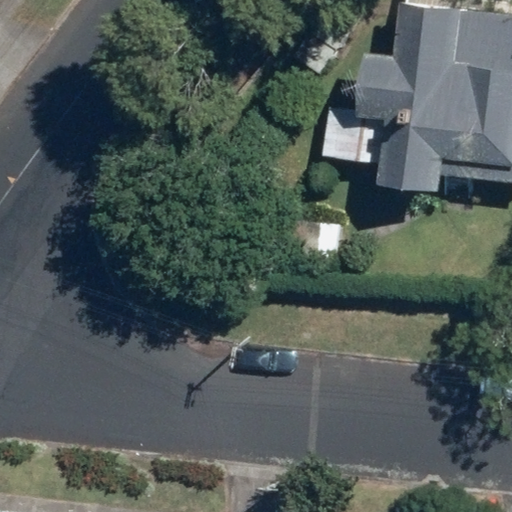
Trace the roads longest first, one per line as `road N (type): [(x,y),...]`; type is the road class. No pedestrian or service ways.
road 1 (residential): [(0,362),(511,424)]
road 2 (residential): [(0,203),(165,0)]
